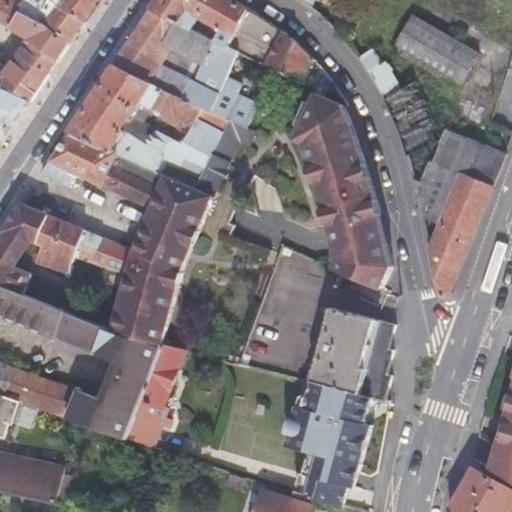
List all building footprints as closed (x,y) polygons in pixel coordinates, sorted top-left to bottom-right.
[(0,0),(0,85),(31,102),(36,95),(56,64),(23,45),(7,70),(0,65),(0,24),(10,29),(18,14),(20,7),(7,0),(0,0)] [(7,0),(20,7),(18,14),(70,43),(81,27),(97,0),(7,0)] [(160,0),(153,11),(205,37),(211,25),(226,32),(251,45),(264,18),(250,9),(240,3),(234,0),(160,0)] [(298,0),(313,9),(316,0),(298,0)] [(153,11),(117,66),(184,98),(194,80),(196,82),(216,42),(205,37),(153,11)] [(23,45),(56,64),(70,43),(18,14),(10,29),(27,39),(23,45)] [(482,54),(413,17),(395,52),(463,89),(482,54)] [(299,44),(264,18),(251,45),(246,56),(278,72),(284,75),(299,44)] [(226,32),(220,44),(243,55),(246,56),(251,45),(226,32)] [(194,80),(184,98),(214,112),(225,89),(243,55),(220,44),(216,42),(196,82),(194,80)] [(309,53),(299,44),(284,75),(318,91),(323,81),(330,85),(333,81),(320,66),(309,53)] [(405,148),(410,161),(439,143),(411,85),(400,91),(386,64),(381,67),(373,52),(361,61),(367,70),(373,78),(380,91),(384,99),(390,110),(395,122),(400,135),(405,148)] [(117,66),(72,134),(132,160),(141,142),(123,134),(141,107),(182,126),(175,141),(160,134),(153,148),(144,165),(213,195),(218,183),(203,175),(231,120),(214,112),(184,98),(117,66)] [(0,89),(0,149),(30,105),(0,89)] [(225,89),(214,112),(231,120),(249,129),(261,106),(225,89)] [(336,270),(343,273),(384,291),(394,266),(374,189),(349,113),(345,105),(324,96),(325,94),(318,91),(296,139),(303,142),(311,167),(309,167),(313,182),(317,183),(325,208),(323,210),(327,225),(330,225),(339,262),(336,270)] [(213,195),(218,197),(243,143),(250,147),(257,133),(249,129),(231,120),(203,175),(218,183),(213,195)] [(425,175),(414,178),(422,206),(422,211),(443,220),(463,172),(496,186),(511,149),(485,139),(471,133),(457,164),(434,155),(425,175)] [(135,252),(127,274),(113,330),(168,344),(187,267),(218,197),(213,195),(144,165),(132,160),(72,134),(44,175),(73,188),(79,177),(105,189),(111,174),(121,178),(124,177),(136,182),(131,197),(141,202),(140,204),(153,210),(136,248),(135,252)] [(141,142),(132,160),(144,165),(153,148),(141,142)] [(443,220),(431,248),(440,298),(450,295),(496,186),(463,172),(443,220)] [(111,174),(105,189),(140,204),(141,202),(131,197),(136,182),(124,177),(121,178),(111,174)] [(24,205),(0,240),(0,282),(6,285),(24,293),(33,272),(17,265),(30,241),(37,244),(51,216),(24,205)] [(135,252),(51,216),(37,244),(45,247),(38,262),(68,274),(75,259),(127,274),(135,252)] [(386,399),(390,385),(391,375),(385,373),(392,350),(385,348),(391,325),(359,316),(364,295),(339,288),(343,273),(336,270),(282,247),(243,363),(312,381),(312,380),(376,396),(386,399)] [(138,415),(168,344),(113,330),(24,293),(6,285),(0,298),(0,313),(37,329),(40,325),(95,349),(94,352),(125,363),(112,397),(81,386),(80,389),(68,418),(91,426),(128,438),(138,415)] [(170,406),(193,351),(168,344),(138,415),(162,424),(172,428),(174,424),(175,420),(169,418),(172,410),(170,406)] [(22,403),(68,418),(80,389),(8,365),(0,360),(0,394),(21,403),(20,403),(22,403)] [(370,423),(376,396),(312,380),(312,381),(314,382),(310,395),(306,394),(301,397),(289,447),(313,453),(308,476),(306,475),(301,495),(314,499),(350,509),(355,487),(360,489),(376,425),(370,423)] [(10,423),(15,424),(22,403),(20,403),(21,403),(0,394),(0,436),(5,438),(10,423)] [(511,406),(507,423),(511,424),(506,440),(502,439),(493,469),(511,479),(511,406)] [(162,424),(138,415),(128,438),(154,447),(162,424)] [(511,424),(507,423),(502,439),(506,440),(511,424)] [(0,493),(23,498),(58,506),(66,468),(0,453),(0,493)] [(450,511),(506,511),(509,506),(511,508),(511,485),(477,466),(450,511)] [(309,511),(312,506),(264,491),(256,511),(309,511)]
